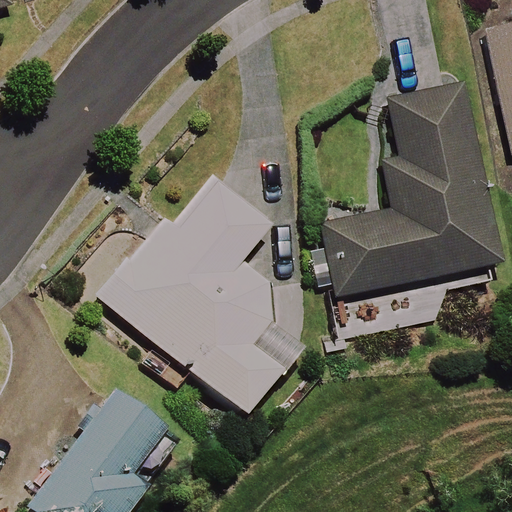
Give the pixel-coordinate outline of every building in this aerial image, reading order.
[(0,0),(0,11),(29,3),(27,0),(0,0)] [(511,28),(483,35),(511,161),(511,160),(511,28)] [(491,275),(459,92),(387,105),(397,165),(380,168),(389,217),(318,230),(331,304),(491,275)] [(267,228),(209,181),(168,231),(161,225),(96,302),(240,422),(276,379),(242,350),(279,306),(234,269),(267,228)] [(170,451),(105,403),(25,511),(126,511),(139,494),(170,451)]
